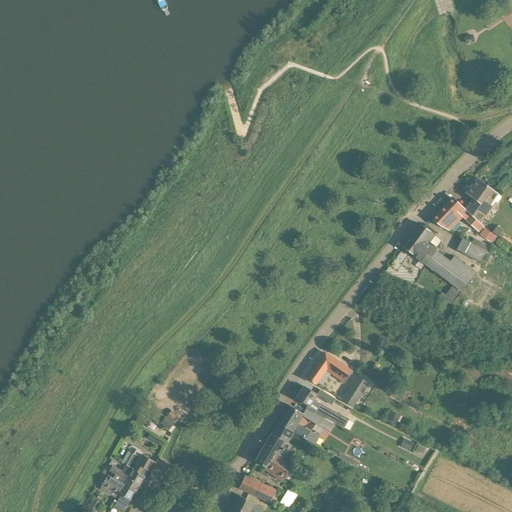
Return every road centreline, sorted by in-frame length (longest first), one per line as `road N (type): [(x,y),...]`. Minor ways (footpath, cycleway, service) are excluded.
road 1 (track): [(351,92),(233,265),(130,379),(54,511)]
road 2 (residential): [(236,471),(347,303),(442,186),(511,123)]
road 3 (track): [(446,4),(432,5),(401,64),(403,87),(417,107)]
road 4 (residential): [(137,511),(156,477),(172,468),(236,471)]
